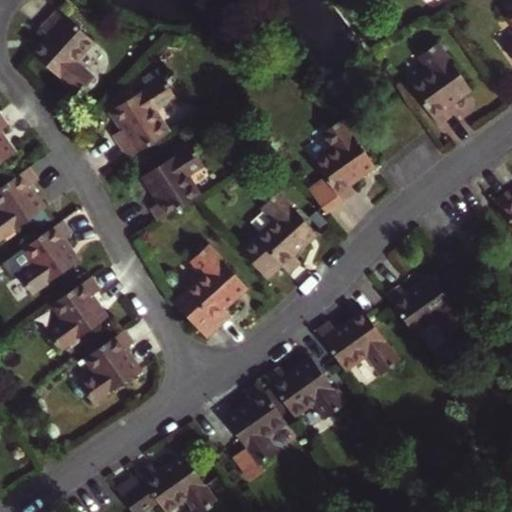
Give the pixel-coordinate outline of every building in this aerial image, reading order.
[(45,37),(30,55),(76,95),(92,77),(75,62),(93,42),(55,8),(36,29),(45,37)] [(437,41),(417,55),(428,70),(408,85),(438,124),(450,115),(444,106),(470,88),(437,41)] [(165,76),(111,109),(123,129),(113,135),(128,158),(170,133),(156,109),(177,96),(165,76)] [(0,130),(6,127),(0,117),(0,162),(12,155),(0,137),(0,130)] [(349,184),(375,166),(341,119),(322,132),(333,147),(313,161),(324,176),(305,189),(326,213),(355,192),(349,184)] [(150,208),(159,222),(201,197),(188,175),(204,165),(192,145),(142,176),(159,202),(150,208)] [(0,237),(42,209),(27,187),(36,181),(27,169),(0,187),(0,237)] [(511,197),(506,189),(493,199),(511,225),(511,197)] [(273,220),(255,237),(288,273),(300,263),(293,254),(316,233),(277,191),(260,207),(273,220)] [(27,295),(76,261),(61,239),(69,234),(61,221),(20,249),(31,264),(14,276),(27,295)] [(246,287),(207,245),(190,260),(203,274),(175,300),(208,336),(230,315),(223,308),(246,287)] [(400,285),(386,295),(414,336),(435,321),(446,337),(465,324),(431,275),(406,293),(400,285)] [(54,353),(103,319),(88,297),(96,292),(88,279),(47,307),(58,322),(41,333),(54,353)] [(330,322),(318,331),(345,370),(364,357),(376,373),(396,360),(362,312),(336,330),(330,322)] [(123,331),(82,360),(93,376),(75,389),(73,393),(77,399),(85,397),(90,406),(139,372),(123,350),(132,344),(123,331)] [(282,374),(277,366),(263,375),(291,415),(311,402),(325,423),(344,409),(307,356),(282,374)] [(282,422),(254,382),(241,391),(247,399),(220,417),(241,447),(229,456),(246,481),(259,472),(255,465),(273,452),(262,436),(282,422)] [(149,465),(114,490),(129,511),(169,511),(183,503),(189,511),(203,511),(215,504),(181,457),(155,475),(149,465)]
